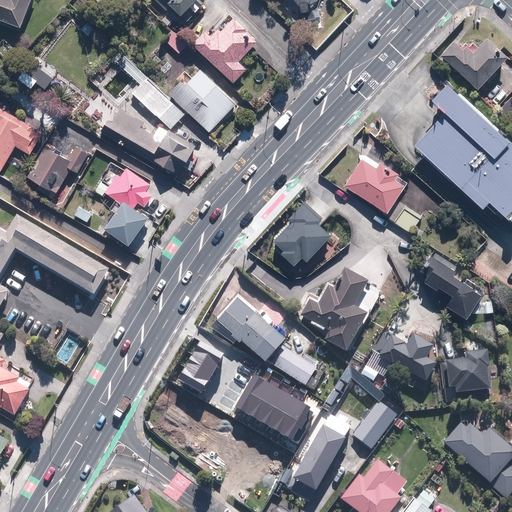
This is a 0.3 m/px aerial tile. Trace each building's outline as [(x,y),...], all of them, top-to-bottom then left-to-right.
[(29,0),(0,0),(0,22),(18,30),(29,0)] [(182,25),(184,27),(198,12),(202,16),(206,12),(192,0),(149,0),(165,15),(160,21),(167,27),(172,21),(180,28),(182,25)] [(297,16),(307,14),(306,22),(320,18),(317,6),(319,0),(286,0),(295,10),(297,16)] [(208,37),(202,31),(189,46),(231,86),(246,71),(243,69),(247,64),(241,59),(255,44),(231,21),(218,34),(214,31),(208,37)] [(86,23),(79,30),(87,38),(95,31),(86,23)] [(185,46),(171,32),(163,40),(178,54),(185,46)] [(504,59),(484,39),(469,53),(463,48),(460,51),(452,43),(438,56),(472,90),(504,59)] [(166,96),(172,102),(206,134),(234,106),(198,72),(183,88),(178,83),(166,96)] [(144,80),(130,95),(168,130),(182,115),(144,80)] [(511,143),(446,84),(431,101),(445,114),(431,129),(414,147),(481,207),(488,200),(511,222),(511,143)] [(98,133),(174,179),(194,147),(167,130),(159,143),(154,140),(155,137),(139,128),(142,124),(116,108),(110,118),(108,116),(98,133)] [(0,171),(14,147),(29,155),(41,133),(0,110),(0,171)] [(88,156),(74,148),(70,154),(66,151),(61,160),(50,153),(52,151),(45,147),(25,179),(54,197),(69,172),(76,176),(88,156)] [(364,155),(343,188),(383,214),(404,181),(364,155)] [(104,196),(120,205),(101,231),(125,248),(145,221),(131,212),(136,204),(142,208),(149,197),(144,194),(149,185),(124,171),(119,179),(114,177),(104,196)] [(323,218),(304,202),(288,219),(291,222),(273,242),(283,251),(280,254),(294,267),(302,259),(306,263),(331,236),(318,224),(321,221),(320,221),(323,218)] [(91,215),(78,208),(73,217),(86,224),(91,215)] [(101,270),(0,212),(0,305),(6,294),(0,290),(0,272),(11,253),(86,296),(101,270)] [(449,277),(452,272),(455,267),(432,253),(429,258),(425,255),(422,260),(415,271),(423,276),(419,283),(431,291),(433,288),(447,297),(441,307),(462,320),(478,295),(449,277)] [(314,295),(307,291),(293,316),(308,324),(306,327),(319,334),(321,331),(326,334),(321,343),(342,355),(359,324),(362,325),(380,292),(341,271),(333,285),(329,283),(326,287),(320,284),(314,295)] [(241,340),(265,361),(311,392),(324,372),(281,344),(285,339),(237,298),(217,320),(233,333),(231,336),(240,342),(241,340)] [(380,333),(368,355),(421,385),(431,366),(421,361),(428,348),(408,337),(404,345),(401,344),(400,346),(392,341),(393,340),(380,333)] [(200,340),(192,355),(216,368),(224,353),(200,340)] [(450,361),(441,362),(444,390),(450,390),(451,395),(488,391),(485,352),(460,354),(461,360),(450,361)] [(209,379),(216,368),(192,355),(186,366),(209,379)] [(0,360),(0,409),(13,417),(27,391),(14,384),(17,379),(0,369),(0,367),(3,362),(0,360)] [(209,379),(186,366),(178,379),(202,392),(209,379)] [(249,414),(267,382),(254,374),(235,407),(249,414)] [(279,388),(267,382),(249,414),(260,421),(279,388)] [(290,395),(279,388),(260,421),(272,428),(290,395)] [(344,410),(356,419),(372,398),(360,389),(344,410)] [(301,401),(290,395),(272,428),(283,434),(301,401)] [(371,448),(397,414),(378,400),(353,435),(371,448)] [(311,406),(301,401),(283,434),(298,443),(309,423),(308,422),(313,412),(309,410),(311,406)] [(511,444),(506,439),(503,443),(489,431),(495,424),(482,412),(476,419),(468,412),(441,444),(504,500),(511,491),(511,465),(508,462),(511,456),(511,444)] [(226,471),(239,444),(242,438),(219,426),(215,433),(179,415),(166,442),(226,471)] [(316,492),(347,437),(322,423),(286,488),(309,501),(314,491),(316,492)] [(358,479),(356,476),(337,500),(351,511),(389,511),(398,501),(392,496),(402,484),(373,461),(358,479)] [(430,511),(426,509),(434,499),(422,490),(414,500),(412,498),(401,511),(430,511)] [(140,511),(131,498),(112,511),(140,511)]
